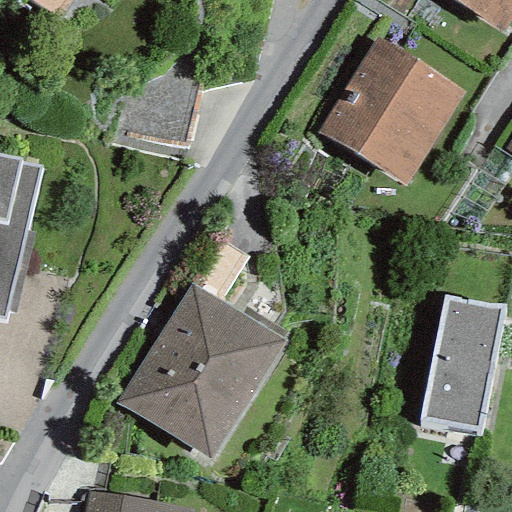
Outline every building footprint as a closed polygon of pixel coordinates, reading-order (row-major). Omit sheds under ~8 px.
[(20,0),(55,23),(70,0),(20,0)] [(511,0),(459,0),(502,27),(511,11),(511,0)] [(465,86),(376,32),(316,130),(404,185),(465,86)] [(20,153),(0,149),(0,312),(5,313),(38,164),(17,163),(20,153)] [(285,336),(194,279),(118,399),(209,456),(285,336)] [(503,300),(441,289),(419,416),(481,427),(503,300)] [(191,511),(193,505),(86,488),(81,511),(191,511)]
